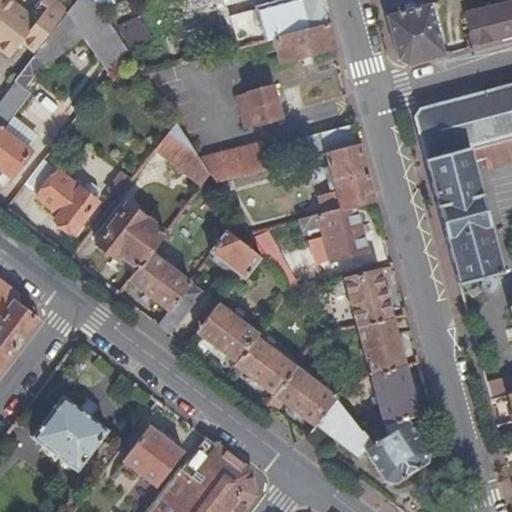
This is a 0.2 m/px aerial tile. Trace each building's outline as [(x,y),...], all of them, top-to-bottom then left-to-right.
[(0,0),(0,51),(11,60),(23,44),(36,55),(69,13),(50,0),(44,0),(31,17),(7,0),(0,0)] [(94,0),(78,0),(69,13),(112,71),(129,50),(101,9),(94,0)] [(218,24),(222,38),(226,49),(269,37),(327,21),(321,0),(292,0),(228,17),(229,22),(218,24)] [(481,44),(511,36),(511,2),(464,15),(472,47),(481,44)] [(386,14),(398,58),(407,64),(443,54),(429,4),(386,14)] [(216,14),(203,17),(206,28),(218,24),(216,14)] [(327,21),(269,37),(272,49),(278,48),(281,60),(334,46),(327,21)] [(222,38),(210,42),(213,52),(226,49),(222,38)] [(181,54),(181,55),(182,61),(199,56),(197,49),(181,54)] [(33,93),(17,80),(0,101),(0,167),(13,178),(33,153),(5,131),(33,93)] [(245,124),(282,115),(274,84),(237,93),(245,124)] [(465,153),(511,139),(511,90),(414,115),(421,162),(413,168),(465,153)] [(200,157),(176,121),(156,147),(203,184),(211,174),(200,158),(200,157)] [(263,140),(242,145),(249,171),(271,166),(263,140)] [(318,198),(311,199),(315,213),(355,203),(375,197),(366,164),(360,142),(325,151),(335,187),(317,192),(318,198)] [(249,171),(242,145),(200,157),(200,158),(211,174),(216,181),(249,171)] [(501,276),(465,153),(416,174),(444,293),(459,288),(501,276)] [(84,193),(43,162),(25,185),(40,196),(38,197),(59,215),(55,220),(72,234),(96,203),(95,203),(94,201),(94,198),(96,197),(87,190),(84,193)] [(122,171),(110,188),(119,196),(132,178),(122,171)] [(151,251),(166,232),(129,202),(98,243),(116,257),(121,252),(139,267),(151,251)] [(327,261),(368,250),(355,203),(315,213),(300,217),(303,228),(318,224),(327,261)] [(230,232),(214,253),(244,277),(261,255),(230,232)] [(302,289),(267,238),(257,244),(263,252),(290,292),(302,289)] [(170,310),(191,282),(151,251),(139,267),(130,279),(170,310)] [(379,267),(343,277),(356,325),(392,316),(379,267)] [(0,311),(9,300),(16,291),(0,279),(0,311)] [(191,282),(170,310),(159,325),(171,334),(204,292),(191,282)] [(0,367),(36,321),(9,300),(0,311),(0,367)] [(220,304),(199,332),(239,363),(258,338),(260,335),(259,334),(222,306),(220,304)] [(511,307),(501,310),(511,350),(511,307)] [(392,316),(356,325),(370,375),(405,364),(392,316)] [(281,346),(276,352),(258,338),(239,363),(237,366),(277,396),(298,369),(286,360),(291,354),(281,346)] [(407,415),(418,412),(405,364),(370,375),(382,422),(407,415)] [(298,369),(277,396),(316,425),(337,398),(298,369)] [(364,448),(371,444),(361,428),(339,395),(337,398),(316,425),(306,438),(320,449),(332,434),(350,449),(352,448),(360,455),(366,452),(364,448)] [(77,473),(108,432),(63,397),(32,439),(77,473)] [(371,444),(364,448),(366,452),(387,483),(398,484),(427,463),(431,450),(409,418),(385,434),(371,444)] [(149,483),(176,448),(148,427),(121,462),(149,483)] [(205,437),(192,427),(176,448),(189,458),(205,437)] [(239,511),(252,495),(252,472),(236,460),(205,437),(189,458),(148,511),(239,511)]
